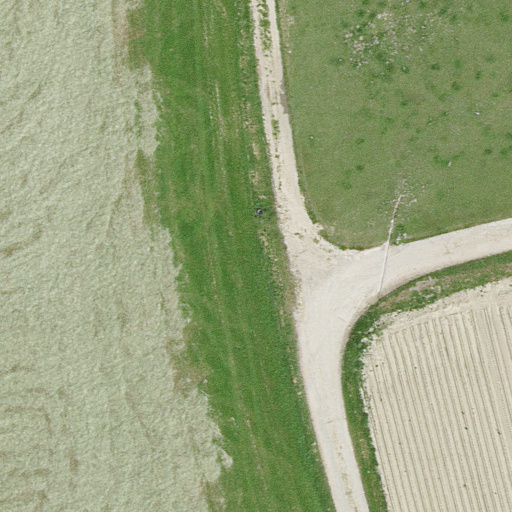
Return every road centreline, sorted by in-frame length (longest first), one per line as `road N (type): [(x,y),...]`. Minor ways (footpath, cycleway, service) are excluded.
road 1 (track): [(355,511),(322,375),(324,309),(416,261),(511,239)]
road 2 (track): [(324,309),(285,210),(260,0)]
